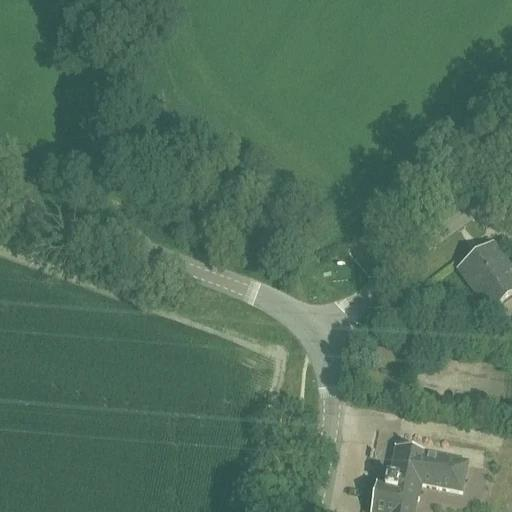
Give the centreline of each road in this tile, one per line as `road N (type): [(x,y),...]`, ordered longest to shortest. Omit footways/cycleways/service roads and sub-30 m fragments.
road 1 (tertiary): [(316,338),(260,295),(0,199)]
road 2 (unclassified): [(316,338),(511,180)]
road 3 (tertiary): [(313,511),(332,383),(316,338)]
